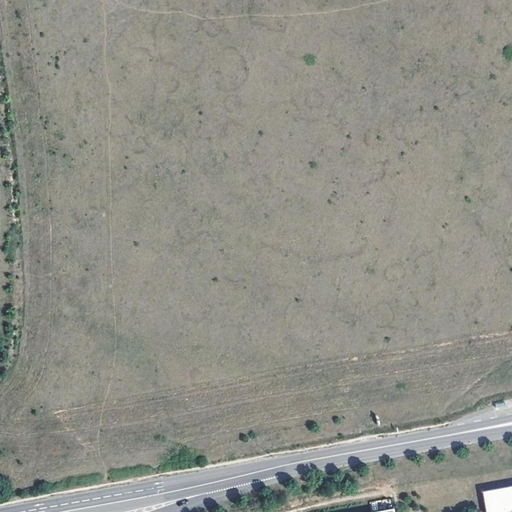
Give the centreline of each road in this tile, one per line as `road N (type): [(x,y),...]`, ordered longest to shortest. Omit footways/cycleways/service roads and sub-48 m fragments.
road 1 (secondary): [(48,511),(281,465)]
road 2 (secondary): [(281,465),(427,439)]
road 3 (tertiary): [(159,511),(281,465)]
